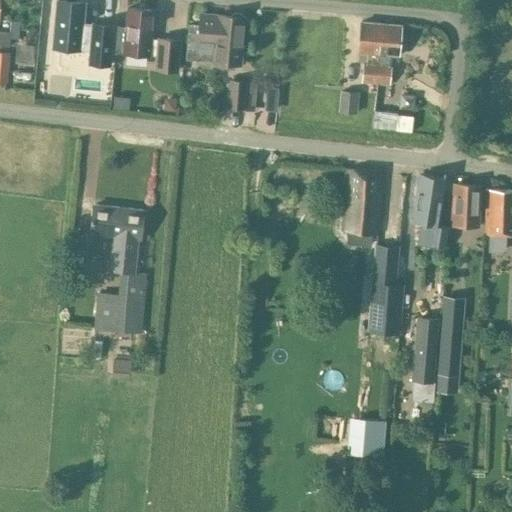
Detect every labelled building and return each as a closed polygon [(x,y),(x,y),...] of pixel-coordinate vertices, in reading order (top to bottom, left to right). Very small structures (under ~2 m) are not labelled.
[(0,0),(0,45),(10,46),(11,31),(0,30),(0,0)] [(55,47),(80,49),(84,4),(58,2),(57,12),(43,11),(39,56),(54,57),(55,47)] [(182,39),(158,37),(158,40),(151,39),(153,10),(128,8),(126,31),(116,30),(114,52),(156,56),(155,70),(179,72),(182,39)] [(188,24),(185,59),(196,60),(197,47),(197,46),(215,48),(213,62),(241,64),(245,17),(243,17),(241,14),(235,13),(232,16),(218,15),(218,16),(200,14),(199,25),(188,24)] [(361,83),(376,84),(381,24),(361,22),(359,52),(368,53),(367,65),(363,64),(361,83)] [(381,24),(376,84),(390,86),(392,67),(388,66),(389,55),(399,56),(401,26),(381,24)] [(31,44),(38,34),(31,29),(24,40),(31,44)] [(0,67),(0,83),(7,84),(8,68),(0,67)] [(247,81),(229,79),(227,108),(245,109),(247,81)] [(270,86),(267,107),(276,108),(278,87),(270,86)] [(359,92),(340,90),(338,112),(357,114),(359,92)] [(402,96),(401,108),(413,109),(414,97),(402,96)] [(176,99),(170,99),(163,104),(163,110),(175,111),(176,99)] [(397,112),(376,110),(373,127),(395,130),(397,112)] [(382,172),(346,170),(342,230),(377,232),(382,172)] [(412,220),(412,222),(420,223),(417,243),(445,248),(448,227),(438,225),(444,180),(445,180),(445,178),(420,175),(420,177),(413,220),(412,220)] [(480,186),(454,184),(451,225),(478,226),(480,186)] [(505,236),(511,235),(511,190),(486,189),(485,235),(488,235),(487,251),(500,251),(504,247),(505,236)] [(91,233),(112,235),(108,271),(136,274),(139,238),(142,210),(94,205),(91,233)] [(399,247),(375,245),(368,332),(399,335),(403,285),(396,284),(399,247)] [(98,294),(95,328),(140,332),(143,298),(118,295),(98,294)] [(439,373),(439,374),(458,376),(464,297),(445,295),(442,335),(439,373)] [(439,319),(418,317),(413,382),(434,383),(439,319)] [(113,363),(112,373),(130,374),(131,364),(113,363)] [(477,371),(476,381),(484,382),(485,372),(477,371)] [(382,455),(383,446),(385,420),(359,417),(356,453),(382,455)]
